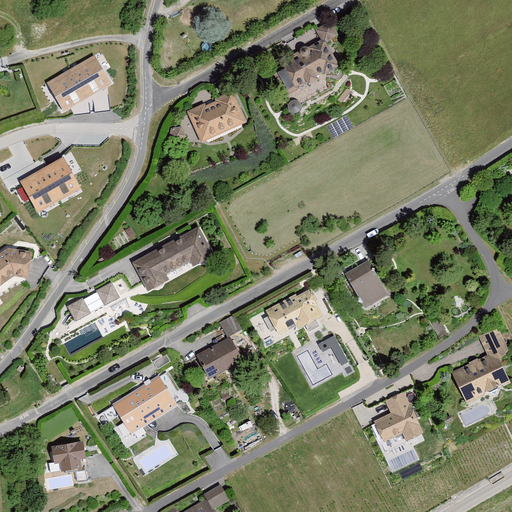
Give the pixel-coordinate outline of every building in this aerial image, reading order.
[(282,65),(296,90),(337,67),(322,42),(282,65)] [(110,83),(94,56),(48,83),(64,110),(110,83)] [(250,127),(234,91),(216,99),(218,103),(205,108),(204,105),(187,112),(202,147),(250,127)] [(74,187),(62,166),(27,186),(40,207),(74,187)] [(133,226),(127,230),(132,239),(138,235),(133,226)] [(133,264),(148,294),(170,283),(166,274),(193,260),(197,268),(216,258),(201,229),(133,264)] [(0,286),(14,277),(28,279),(32,253),(7,250),(0,254),(0,286)] [(388,296),(369,261),(347,272),(367,307),(388,296)] [(113,281),(98,289),(107,305),(122,297),(113,281)] [(309,287),(266,310),(281,338),(324,316),(309,287)] [(69,307),(79,321),(94,311),(83,296),(69,307)] [(220,322),(228,336),(242,329),(235,314),(220,322)] [(511,353),(499,327),(478,338),(487,355),(451,373),(467,406),(509,385),(497,361),(511,353)] [(320,343),(335,369),(351,360),(336,333),(320,343)] [(82,347),(77,338),(65,344),(70,353),(82,347)] [(232,339),(197,358),(210,381),(245,361),(232,339)] [(181,407),(163,377),(115,405),(132,436),(181,407)] [(392,416),(374,423),(383,444),(401,437),(404,444),(426,435),(409,392),(386,401),(392,416)] [(85,457),(82,442),(52,447),(55,462),(61,461),(63,469),(80,466),(79,458),(85,457)] [(204,501),(187,511),(218,511),(234,502),(221,483),(201,496),(204,501)]
